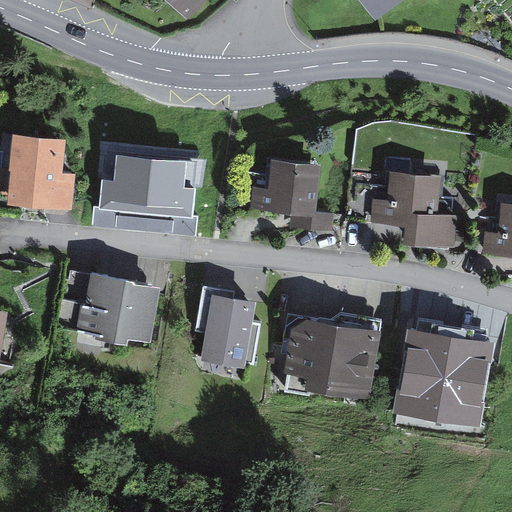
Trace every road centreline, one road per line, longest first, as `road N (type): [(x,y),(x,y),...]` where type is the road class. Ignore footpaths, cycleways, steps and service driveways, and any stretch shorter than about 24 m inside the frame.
road 1 (residential): [(3,229),(385,267),(511,301)]
road 2 (tertiary): [(237,74),(364,60),(444,62),(511,84)]
road 3 (tertiary): [(8,9),(148,67),(237,74)]
